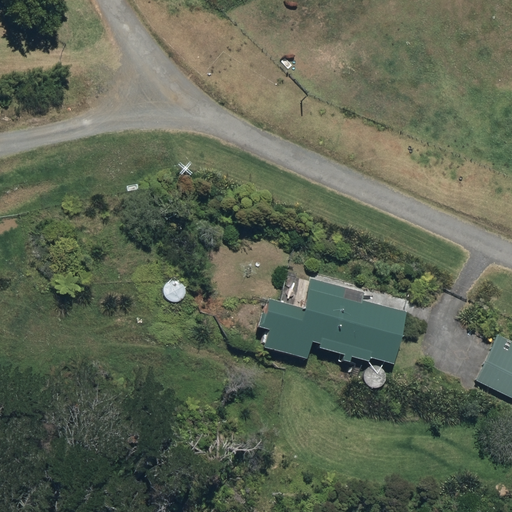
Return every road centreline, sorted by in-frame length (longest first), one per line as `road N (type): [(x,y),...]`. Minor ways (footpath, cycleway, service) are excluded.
road 1 (unclassified): [(511,252),(201,117),(151,115)]
road 2 (unclassified): [(151,115),(0,139)]
road 3 (residential): [(151,115),(135,39),(107,0)]
